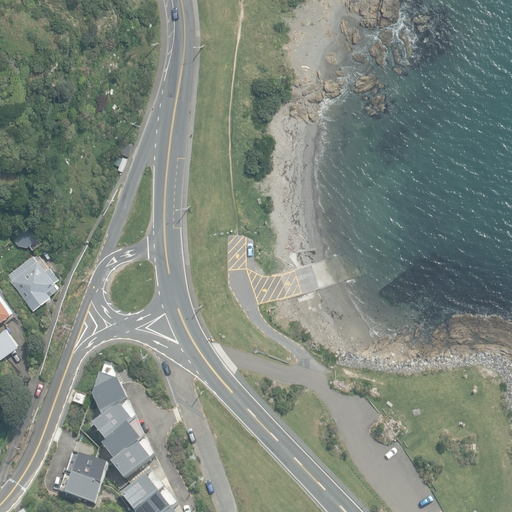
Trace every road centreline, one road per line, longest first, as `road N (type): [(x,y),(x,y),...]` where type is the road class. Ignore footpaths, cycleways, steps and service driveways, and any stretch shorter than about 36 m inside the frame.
road 1 (secondary): [(177,0),(181,56),(166,246)]
road 2 (secondary): [(206,361),(351,511)]
road 3 (residential): [(0,504),(25,474),(66,367)]
